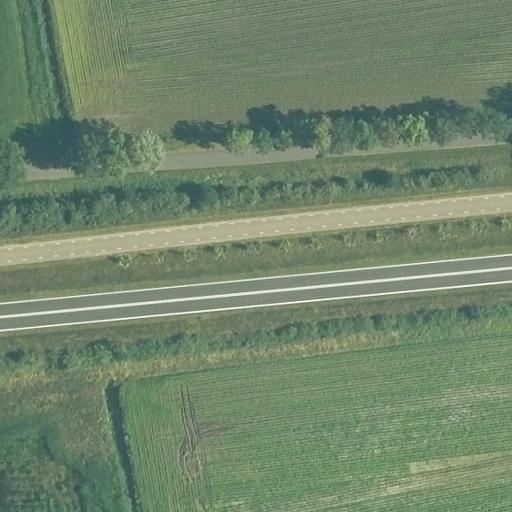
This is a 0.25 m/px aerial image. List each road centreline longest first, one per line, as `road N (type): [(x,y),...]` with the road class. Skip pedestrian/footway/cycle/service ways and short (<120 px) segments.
road 1 (unclassified): [(0,261),(511,206)]
road 2 (trunk): [(0,320),(511,272)]
road 3 (unclassified): [(0,175),(511,136)]
